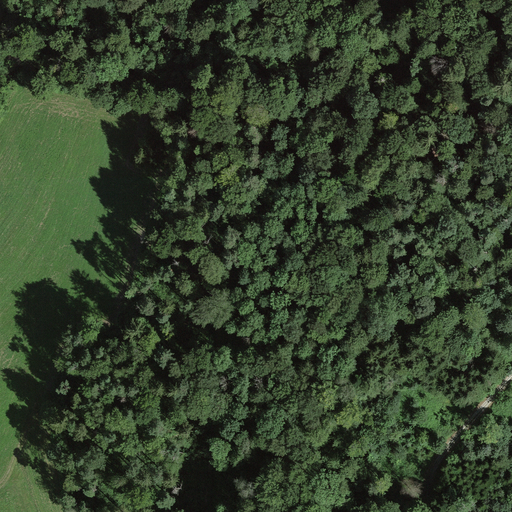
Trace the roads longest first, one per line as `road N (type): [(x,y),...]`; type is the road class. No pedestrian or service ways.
road 1 (track): [(364,0),(285,111),(242,218),(211,385),(201,511)]
road 2 (track): [(511,377),(432,471),(430,511)]
